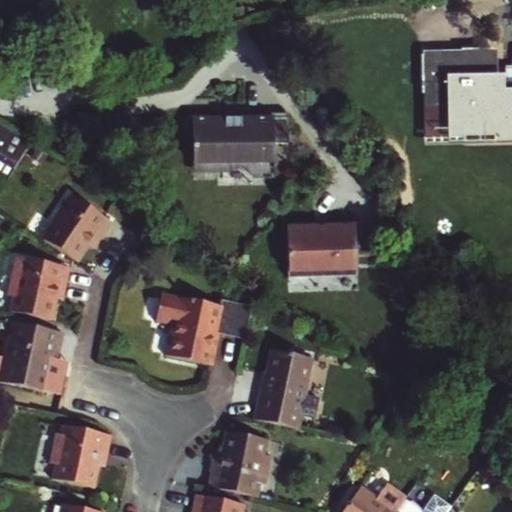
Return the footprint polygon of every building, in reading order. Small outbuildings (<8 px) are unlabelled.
[(463,55),(423,55),(423,93),(433,93),(434,130),(494,130),(495,135),(511,135),(511,94),(503,94),(503,84),(496,85),(496,50),(463,50),(463,55)] [(288,148),(282,117),(236,125),(238,134),(224,136),(224,132),(207,135),(207,131),(181,135),(185,156),(192,155),(195,175),(200,174),(202,187),(231,182),(230,176),(253,173),(255,186),(278,182),(273,150),(288,148)] [(0,128),(0,162),(11,169),(27,145),(0,128)] [(0,187),(11,169),(0,162),(0,187)] [(51,225),(40,243),(73,264),(84,247),(92,236),(98,239),(107,225),(65,197),(48,223),(51,225)] [(371,254),(369,221),(348,222),(348,225),(308,227),(308,223),(285,224),(286,241),(282,241),(284,280),(310,278),(310,272),(338,271),(338,264),(353,263),(352,255),(371,254)] [(90,251),(98,239),(92,236),(84,247),(90,251)] [(56,283),(63,284),(66,269),(11,258),(3,297),(10,298),(7,313),(48,321),(53,298),(56,283)] [(60,300),(63,284),(56,283),(53,298),(60,300)] [(212,331),(241,337),(247,307),(215,300),(214,308),(156,296),(151,321),(170,325),(163,357),(205,365),(212,331)] [(62,334),(10,324),(8,337),(4,336),(0,354),(0,383),(43,392),(50,359),(56,360),(62,334)] [(272,340),(253,417),(299,426),(307,387),(303,386),(311,348),(272,340)] [(91,485),(96,462),(99,449),(107,450),(110,434),(60,423),(58,433),(54,432),(48,462),(55,463),(52,477),(91,485)] [(223,434),(218,456),(215,475),(208,473),(205,489),(252,498),(255,485),(261,486),(267,458),(260,457),(263,442),(223,434)] [(104,463),(107,450),(99,449),(96,462),(104,463)] [(215,475),(218,456),(212,455),(208,473),(215,475)] [(389,511),(392,508),(401,495),(382,481),(373,494),(358,484),(337,511),(389,511)] [(239,511),(241,505),(192,495),(188,511),(189,511),(239,511)] [(103,511),(65,503),(62,511),(103,511)]
